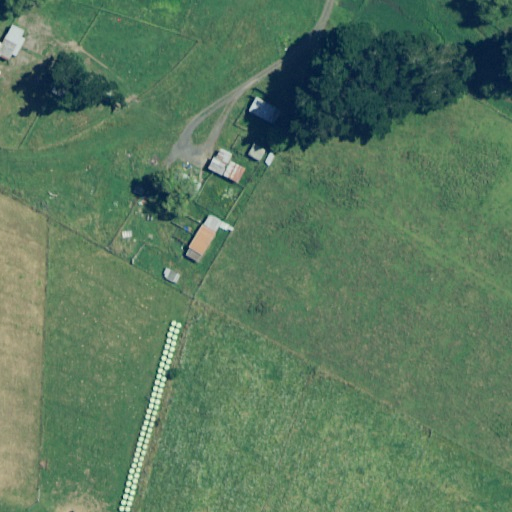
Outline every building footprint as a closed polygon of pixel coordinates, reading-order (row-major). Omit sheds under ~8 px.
[(28,34),(14,26),(4,45),(0,42),(0,56),(13,63),(28,34)] [(281,111),(258,98),(251,112),(274,125),(281,111)] [(266,149),(253,144),(248,156),(262,161),(266,149)] [(232,156),(220,150),(210,169),(239,183),(246,169),(229,161),(232,156)] [(223,223),(210,215),(186,255),(199,263),(223,223)]
